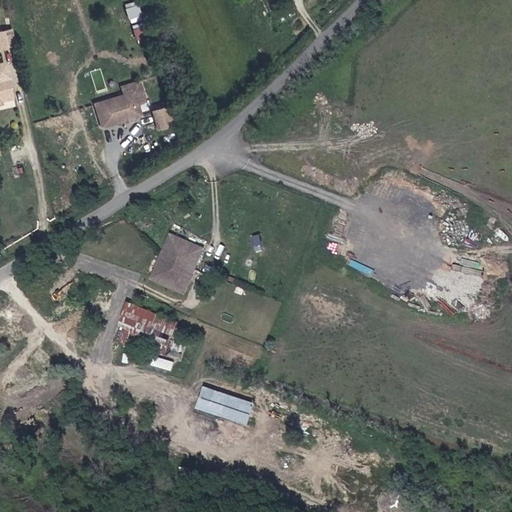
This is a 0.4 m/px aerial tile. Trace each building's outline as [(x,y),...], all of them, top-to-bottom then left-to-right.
[(123,113),(134,111),(128,87),(87,98),(93,121),(118,115),(117,114),(122,111),(123,113)] [(162,103),(149,107),(155,122),(167,118),(162,103)] [(424,196),(420,202),(430,209),(435,203),(424,196)] [(187,278),(199,243),(165,232),(149,277),(183,289),(186,280),(183,279),(184,277),(187,278)] [(180,320),(128,301),(117,332),(169,352),(180,320)] [(250,425),(257,402),(205,386),(198,408),(250,425)] [(238,438),(241,427),(196,416),(194,427),(238,438)]
